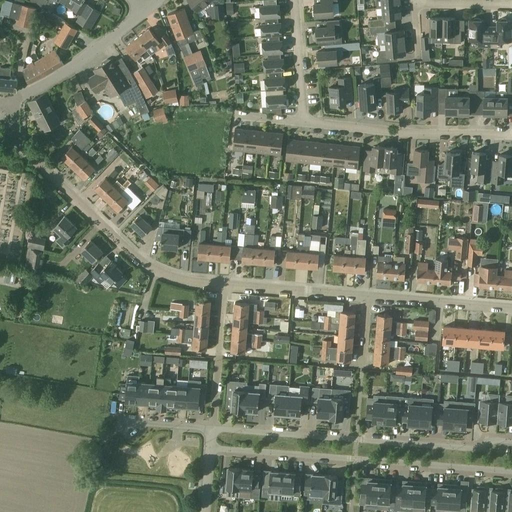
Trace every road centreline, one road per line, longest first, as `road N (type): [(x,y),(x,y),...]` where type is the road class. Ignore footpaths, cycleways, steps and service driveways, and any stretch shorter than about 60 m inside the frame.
road 1 (residential): [(511,442),(490,440),(481,450),(211,429)]
road 2 (residential): [(210,448),(511,472)]
road 3 (residential): [(224,285),(155,270),(12,141)]
road 4 (residential): [(511,134),(410,134),(301,121)]
road 5 (residential): [(11,102),(143,13)]
road 6 (residential): [(211,429),(224,285)]
road 7 (residential): [(511,308),(367,298)]
road 8 (residential): [(367,298),(224,285)]
road 9 (residential): [(301,121),(294,0)]
